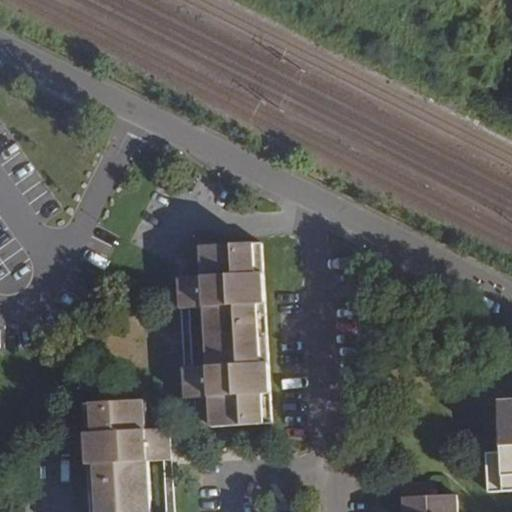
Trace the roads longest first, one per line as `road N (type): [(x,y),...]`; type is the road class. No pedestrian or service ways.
road 1 (residential): [(140,107),(511,291)]
road 2 (unclassified): [(140,107),(0,38)]
